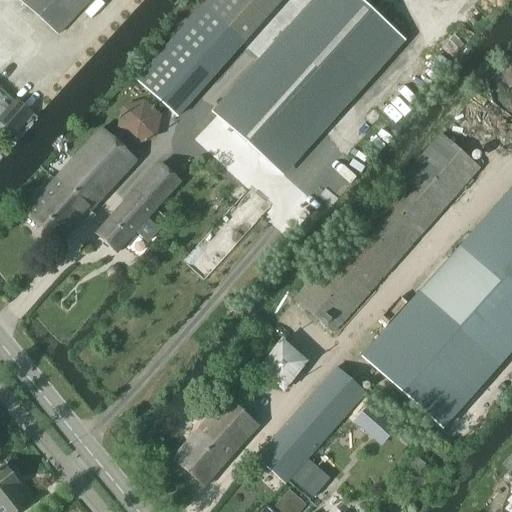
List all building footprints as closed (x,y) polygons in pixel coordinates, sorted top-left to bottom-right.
[(58,36),(91,0),(22,0),(21,2),(58,36)] [(356,0),(318,0),(214,116),(280,175),(401,40),(356,0)] [(200,8),(135,82),(177,120),(243,46),(200,8)] [(153,123),(154,117),(153,112),(151,107),(148,102),(144,98),(139,96),(134,95),(128,95),(123,96),(118,99),(114,103),(111,108),(110,113),(109,119),(111,125),(113,129),(117,134),(122,137),(127,139),(132,139),(138,138),(143,136),(148,132),(151,128),(153,123)] [(0,125),(12,137),(33,115),(17,100),(0,117),(0,125)] [(61,246),(137,162),(103,130),(26,214),(61,246)] [(333,335),(439,215),(479,170),(443,137),(402,182),(296,302),(333,335)] [(157,211),(180,184),(160,166),(136,192),(157,211)] [(511,188),(360,359),(441,432),(511,352),(511,188)] [(149,220),(157,211),(136,192),(98,235),(119,254),(136,234),(148,244),(161,231),(149,220)] [(286,485),(345,418),(364,396),(365,395),(336,369),(257,460),(286,485)] [(205,489),(259,430),(227,402),(174,461),(205,489)] [(369,406),(354,423),(381,447),(396,429),(369,406)] [(511,476),(511,453),(500,466),(511,476)] [(313,499),(330,480),(309,461),(292,481),(313,499)] [(12,470),(7,469),(5,467),(0,471),(0,511),(21,511),(33,503),(16,480),(16,476),(12,470)]
